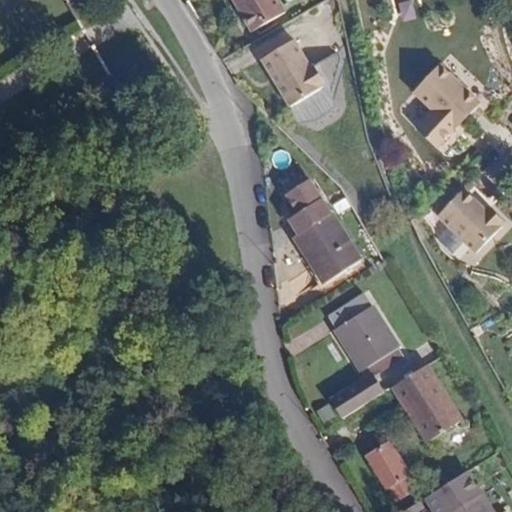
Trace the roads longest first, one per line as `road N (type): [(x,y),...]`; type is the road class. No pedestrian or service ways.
road 1 (unclassified): [(350,511),(282,384),(222,107)]
road 2 (track): [(123,0),(190,88),(245,192)]
road 3 (unclassified): [(222,107),(161,0)]
